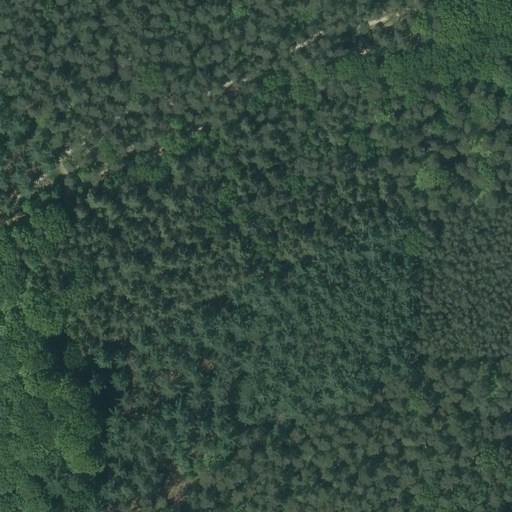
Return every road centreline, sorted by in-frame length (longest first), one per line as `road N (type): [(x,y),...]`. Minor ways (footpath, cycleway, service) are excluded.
road 1 (track): [(65,195),(340,56),(511,30)]
road 2 (track): [(55,314),(93,407),(90,464),(75,511)]
road 3 (track): [(0,86),(47,133),(65,195)]
road 4 (track): [(195,0),(168,57),(128,98)]
